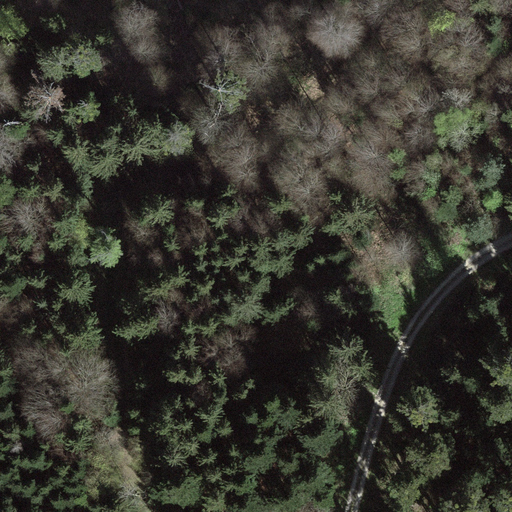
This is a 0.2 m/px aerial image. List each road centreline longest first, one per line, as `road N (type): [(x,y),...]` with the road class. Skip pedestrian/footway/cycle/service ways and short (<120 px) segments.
road 1 (track): [(158,511),(127,413),(107,270),(117,214),(158,168),(193,145),(329,78),(367,0)]
road 2 (track): [(351,511),(380,403),(413,337),(460,280),(511,247)]
